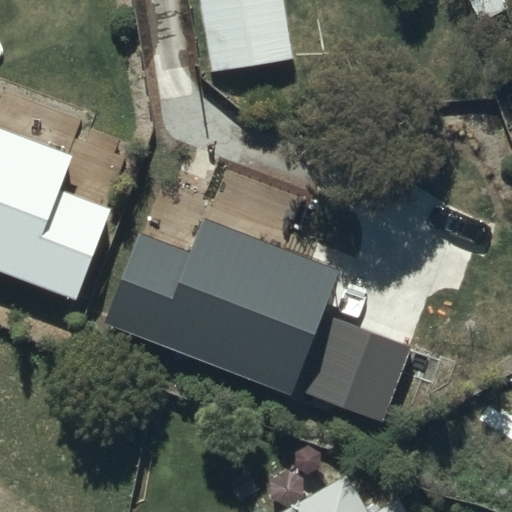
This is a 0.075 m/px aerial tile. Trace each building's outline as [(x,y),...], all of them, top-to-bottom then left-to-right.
[(284,0),(199,0),(207,59),(291,48),(284,0)] [(58,186),(72,152),(0,123),(0,269),(72,298),(109,206),(58,186)] [(367,163),(284,167),(286,207),(369,203),(367,163)] [(343,257),(203,201),(189,235),(138,215),(101,307),(293,383),(343,257)] [(409,339),(333,311),(307,382),(383,410),(409,339)] [(417,511),(401,484),(367,504),(346,467),(268,511),(417,511)]
